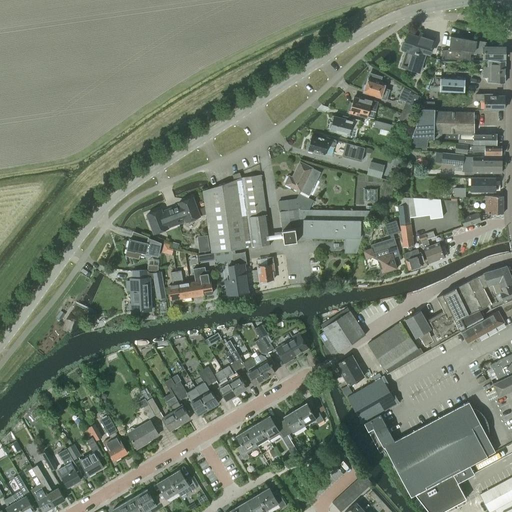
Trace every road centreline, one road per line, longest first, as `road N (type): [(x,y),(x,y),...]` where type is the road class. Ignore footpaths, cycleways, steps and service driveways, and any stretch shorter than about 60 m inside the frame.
road 1 (unclassified): [(0,346),(82,233),(124,190),(352,38),(429,5)]
road 2 (tertiary): [(511,217),(511,0)]
road 3 (residential): [(334,359),(456,278),(511,258)]
road 4 (residential): [(76,511),(201,438)]
road 5 (residential): [(201,438),(315,371)]
